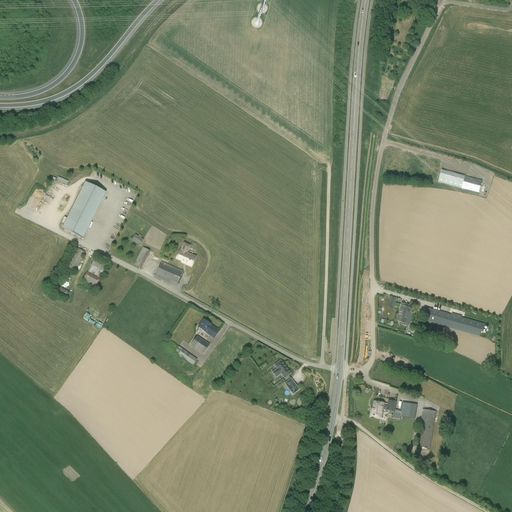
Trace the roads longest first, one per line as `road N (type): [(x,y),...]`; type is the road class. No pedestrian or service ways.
road 1 (unclassified): [(339,370),(364,370),(373,357),(371,225),(381,144),(443,0)]
road 2 (tertiary): [(339,370),(365,0)]
road 3 (unclassified): [(339,370),(294,358),(19,211)]
road 4 (track): [(328,164),(321,366)]
road 5 (motorway): [(0,105),(65,93),(159,0)]
road 6 (motorway): [(75,0),(82,40),(73,65),(43,90),(0,97)]
